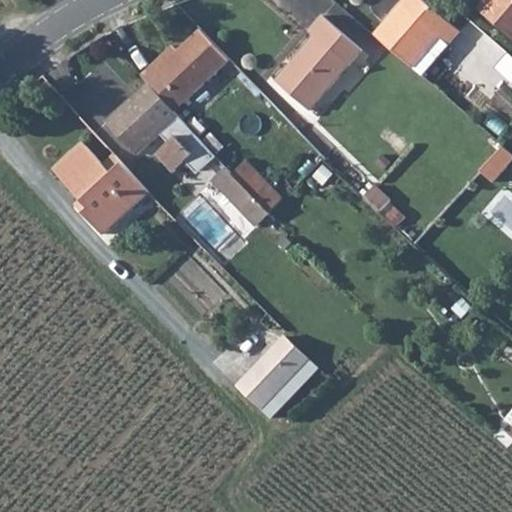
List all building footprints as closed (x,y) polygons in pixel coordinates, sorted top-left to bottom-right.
[(424,0),(406,0),(376,35),(423,75),(461,32),(424,0)] [(511,0),(487,0),(481,8),(511,34),(511,0)] [(316,37),(277,82),(311,111),(363,50),(323,16),(310,32),(316,37)] [(147,81),(149,83),(176,111),(230,60),(201,30),(179,51),(147,81)] [(142,76),(147,81),(179,51),(174,45),(142,76)] [(218,157),(176,111),(149,83),(107,122),(137,156),(161,134),(169,143),(157,155),(174,173),(186,162),(193,156),(205,169),(218,157)] [(150,193),(117,156),(106,166),(84,143),(55,170),(90,208),(84,213),(104,235),(150,193)] [(498,182),(511,164),(511,150),(505,145),(484,170),(498,182)] [(385,182),(423,216),(454,183),(417,148),(385,182)] [(205,169),(193,156),(186,162),(199,175),(205,169)] [(248,161),(233,175),(271,213),(285,199),(248,161)] [(271,213),(233,175),(227,168),(213,181),(258,227),(271,213)] [(391,201),(375,186),(366,196),(382,211),(391,201)] [(407,217),(395,207),(387,216),(399,226),(407,217)] [(239,387),(272,418),(320,368),(287,336),(239,387)]
